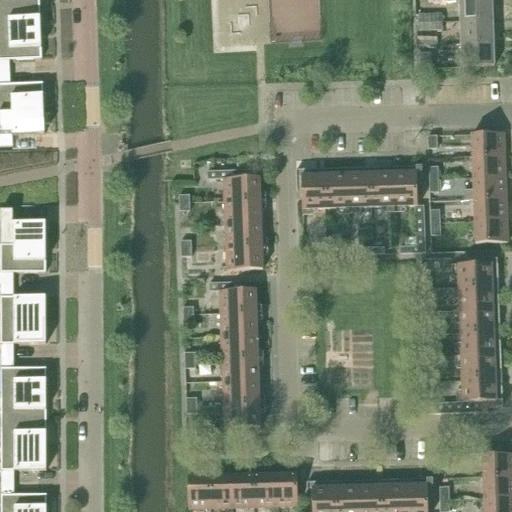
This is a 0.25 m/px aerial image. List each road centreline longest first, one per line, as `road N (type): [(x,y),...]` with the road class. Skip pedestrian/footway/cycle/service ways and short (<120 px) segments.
road 1 (residential): [(511,423),(290,431),(280,129),(280,120),(511,115)]
road 2 (residential): [(91,511),(96,269),(85,0)]
